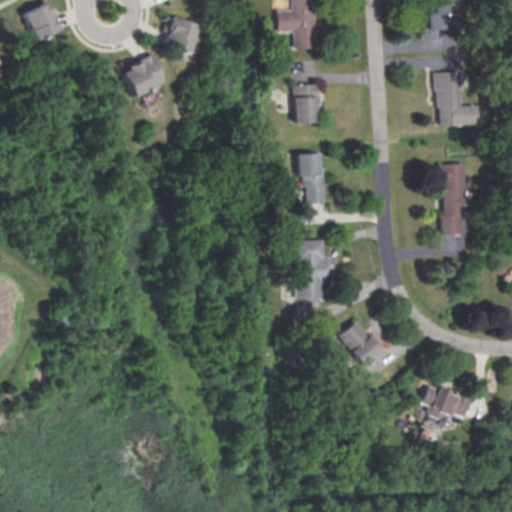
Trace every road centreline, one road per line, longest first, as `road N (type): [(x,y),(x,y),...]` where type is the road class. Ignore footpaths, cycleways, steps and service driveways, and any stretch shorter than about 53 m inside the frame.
road 1 (residential): [(398,296),(381,232),(371,0)]
road 2 (residential): [(511,346),(454,341),(398,296)]
